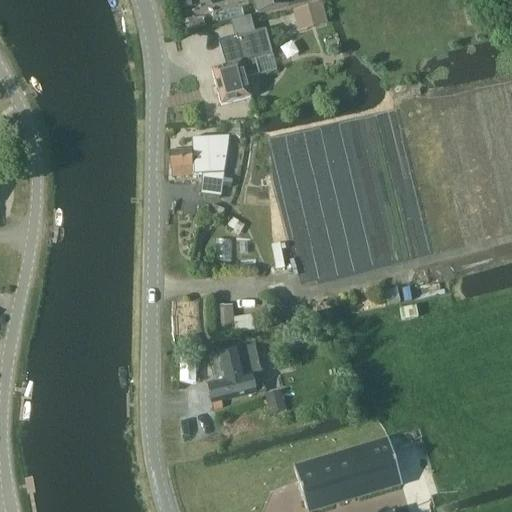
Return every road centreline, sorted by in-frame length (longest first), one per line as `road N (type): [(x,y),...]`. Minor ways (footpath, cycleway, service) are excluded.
road 1 (unclassified): [(166,511),(149,409),(153,53),(140,0)]
road 2 (unclassified): [(12,511),(3,408),(38,185),(29,131),(0,72)]
